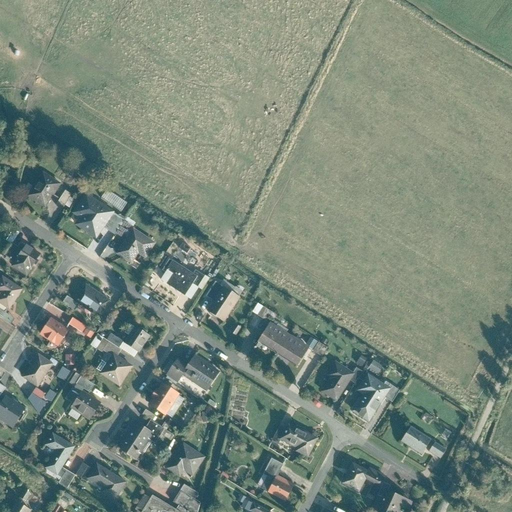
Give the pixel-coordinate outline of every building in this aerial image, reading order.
[(45,210),(61,187),(42,174),(26,197),(45,210)] [(73,199),(63,192),(54,206),(63,212),(73,199)] [(113,214),(84,194),(72,212),(77,215),(71,224),(95,240),(103,228),(114,235),(122,223),(112,216),(113,214)] [(114,254),(130,265),(137,255),(144,260),(155,244),(122,223),(114,235),(123,241),(114,254)] [(172,258),(184,241),(178,236),(166,253),(172,258)] [(40,257),(24,246),(9,269),(25,280),(40,257)] [(165,284),(184,297),(192,285),(196,288),(203,278),(194,272),(191,275),(170,261),(163,270),(171,275),(165,284)] [(0,304),(8,310),(21,290),(1,278),(0,279),(0,304)] [(205,312),(220,323),(237,297),(215,282),(205,296),(212,301),(205,312)] [(109,300),(85,285),(74,303),(97,318),(109,300)] [(271,313),(262,307),(256,316),(265,322),(271,313)] [(58,348),(68,332),(47,318),(36,334),(58,348)] [(68,325),(81,334),(85,327),(72,319),(68,325)] [(255,340),(297,368),(309,351),(267,323),(255,340)] [(123,344),(138,354),(150,336),(134,326),(123,344)] [(103,340),(97,336),(90,347),(96,351),(103,340)] [(121,342),(111,336),(107,342),(117,349),(121,342)] [(322,356),(328,347),(319,342),(313,350),(322,356)] [(23,379),(39,390),(54,366),(38,355),(23,379)] [(119,388),(132,368),(110,355),(98,374),(119,388)] [(65,366),(74,366),(74,356),(65,356),(65,366)] [(181,377),(205,392),(218,372),(195,357),(189,367),(178,360),(166,378),(177,385),(181,377)] [(366,361),(360,357),(356,363),(362,367),(366,361)] [(321,392),(335,402),(353,375),(333,361),(323,376),(329,380),(321,392)] [(381,369),(372,362),(367,370),(376,376),(381,369)] [(52,375),(60,380),(66,372),(57,367),(52,375)] [(89,422),(100,405),(85,396),(92,386),(75,375),(68,386),(72,389),(69,394),(74,397),(67,408),(89,422)] [(349,412),(367,424),(390,391),(367,375),(356,392),(360,395),(349,412)] [(144,404),(163,416),(177,395),(158,383),(144,404)] [(30,394),(40,401),(44,395),(34,389),(30,394)] [(0,399),(0,421),(12,429),(24,411),(2,397),(0,399)] [(202,423),(210,422),(209,412),(201,413),(202,423)] [(113,448),(135,462),(148,442),(154,446),(164,430),(149,421),(144,429),(130,420),(113,448)] [(307,460),(316,441),(285,427),(284,430),(277,427),(270,442),(277,445),(279,441),(292,448),(290,452),(307,460)] [(399,441),(421,457),(431,442),(408,427),(399,441)] [(42,471),(68,488),(74,478),(60,469),(73,448),(52,435),(44,447),(53,453),(42,471)] [(427,451),(441,460),(446,452),(432,443),(427,451)] [(194,475),(203,460),(181,446),(165,470),(180,479),(186,470),(194,475)] [(282,465),(270,459),(262,476),(271,481),(266,493),(285,502),(291,489),(274,481),(282,465)] [(374,498),(384,477),(377,474),(368,469),(366,473),(348,464),(339,484),(360,494),(365,483),(372,486),(367,495),(374,498)] [(125,485),(95,466),(91,471),(82,466),(75,477),(84,482),(86,479),(102,490),(99,494),(113,503),(125,485)] [(191,511),(201,498),(182,486),(172,502),(186,511),(191,511)] [(400,511),(405,502),(382,491),(372,511),(400,511)] [(12,511),(28,511),(25,510),(33,497),(24,492),(12,511)] [(60,501),(67,505),(72,498),(65,493),(60,501)] [(168,511),(144,496),(133,511),(168,511)] [(32,511),(38,511),(43,505),(37,502),(32,511)] [(270,511),(251,503),(248,511),(250,511),(270,511)]
